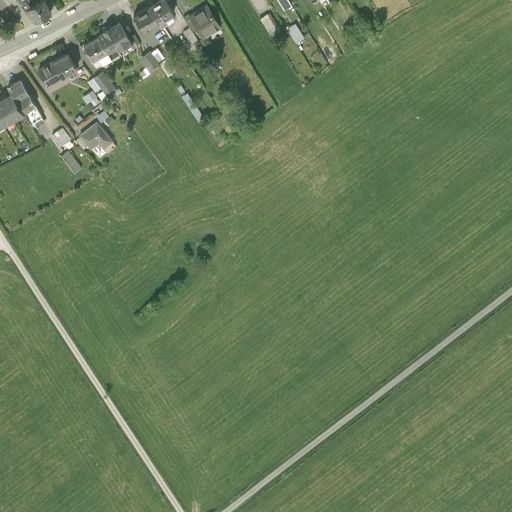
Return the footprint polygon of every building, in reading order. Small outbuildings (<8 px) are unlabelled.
[(18,0),(35,21),(51,12),(44,0),(41,0),(31,6),(27,1),(27,0),(18,0)] [(166,0),(160,0),(148,7),(158,23),(157,23),(161,28),(167,24),(164,19),(173,13),(166,0)] [(279,0),(284,8),(293,4),(290,0),(279,0)] [(220,27),(206,5),(189,15),(201,35),(208,31),(210,33),(220,27)] [(158,23),(148,7),(134,15),(136,19),(134,20),(141,32),(157,23),(158,23)] [(273,35),(283,28),(271,10),(261,17),(273,35)] [(296,41),(306,36),(297,21),(288,26),(296,41)] [(105,31),(98,36),(107,51),(117,45),(121,52),(133,45),(120,23),(112,27),(111,24),(104,29),(105,31)] [(194,43),(199,39),(188,28),(184,32),(194,43)] [(92,60),(107,51),(98,36),(83,44),(87,50),(83,52),(87,58),(90,56),(92,60)] [(39,67),(65,51),(59,42),(33,58),(39,67)] [(155,46),(140,57),(150,72),(166,61),(155,46)] [(76,68),(68,53),(53,61),(54,61),(39,70),(47,84),(51,81),(52,82),(76,68)] [(105,75),(101,73),(93,78),(110,100),(116,96),(111,88),(114,86),(105,75)] [(8,86),(11,93),(16,101),(15,102),(24,113),(35,105),(20,79),(8,86)] [(93,89),(84,95),(88,101),(97,95),(93,89)] [(11,93),(1,99),(13,120),(24,113),(15,102),(16,101),(11,93)] [(1,99),(0,99),(0,118),(4,125),(13,120),(1,99)] [(105,110),(99,115),(103,120),(109,114),(105,110)] [(112,141),(96,122),(79,135),(90,149),(99,143),(103,148),(112,141)] [(62,145),(73,137),(64,125),(53,133),(62,145)] [(64,154),(75,172),(83,168),(71,149),(64,154)]
